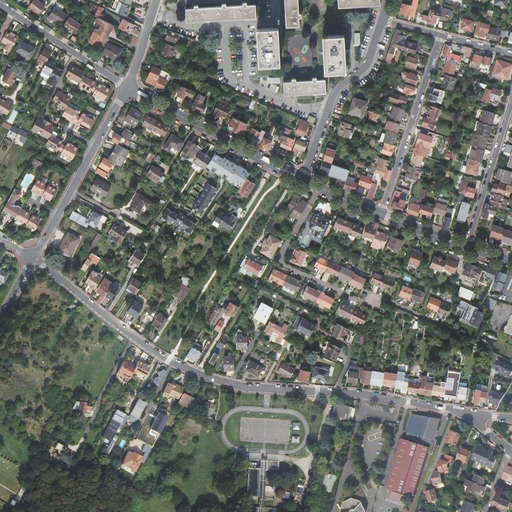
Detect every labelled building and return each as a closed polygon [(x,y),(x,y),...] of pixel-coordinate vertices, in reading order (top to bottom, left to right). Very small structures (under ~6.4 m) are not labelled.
[(28,6),(31,9),(34,5),(37,2),(33,0),(28,6)] [(285,0),(287,27),(300,26),(299,17),(301,17),(301,14),(299,14),(298,0),(285,0)] [(130,6),(120,1),(115,11),(127,17),(129,12),(128,12),(129,9),(130,6)] [(38,14),(44,6),(37,2),(34,5),(31,9),(32,9),(35,11),(38,14)] [(195,8),(186,8),(187,21),(256,18),(256,5),(247,5),(247,3),(243,3),(244,5),(226,6),(226,4),(223,4),(223,6),(199,8),(198,5),(195,5),(195,8)] [(403,3),(401,13),(409,15),(411,10),(408,9),(409,5),(403,3)] [(98,17),(101,18),(103,19),(105,16),(100,14),(103,8),(99,6),(94,15),(98,17)] [(53,11),(66,17),(67,15),(56,7),(53,11)] [(451,10),(443,8),(441,13),(440,18),(448,20),(448,19),(450,20),(452,13),(450,13),(451,10)] [(440,18),(441,13),(439,13),(440,12),(431,9),(429,16),(424,14),(423,20),(435,23),(437,17),(440,18)] [(49,17),(61,24),(66,17),(53,11),(49,17)] [(69,18),(68,20),(64,25),(74,32),(79,24),(80,23),(70,17),(69,18)] [(117,34),(120,28),(103,19),(101,18),(98,17),(96,21),(101,24),(98,30),(96,28),(94,31),(104,36),(104,37),(109,39),(112,31),(117,34)] [(463,18),(461,28),(472,31),(475,21),(463,18)] [(478,21),(475,34),(484,37),(485,35),(487,36),(489,27),(490,24),(478,21)] [(121,28),(139,37),(140,34),(132,30),(134,25),(130,23),(129,24),(125,22),(121,28)] [(278,27),(257,28),(259,65),(280,64),(278,27)] [(489,27),(487,36),(487,37),(497,40),(498,36),(500,36),(501,30),(489,27)] [(396,29),(391,46),(407,51),(410,52),(414,53),(415,53),(417,45),(401,40),(403,35),(399,34),(400,30),(396,29)] [(192,43),(193,39),(170,30),(167,39),(176,42),(177,38),(192,43)] [(1,41),(7,44),(12,34),(10,33),(7,31),(1,41)] [(104,37),(104,36),(94,31),(89,41),(97,45),(99,41),(101,42),(100,43),(106,46),(108,42),(109,39),(104,37)] [(109,39),(114,42),(118,34),(117,34),(112,31),(109,39)] [(13,48),(19,36),(16,35),(15,36),(12,34),(7,44),(5,49),(11,52),(13,48)] [(323,37),(327,73),(348,71),(344,35),(326,37),(326,35),(323,35),(323,37)] [(24,61),(28,63),(35,49),(33,48),(34,46),(27,43),(27,44),(21,41),(16,51),(21,54),(20,56),(26,59),(24,61)] [(108,55),(113,45),(108,42),(106,46),(103,53),(108,55)] [(164,49),(173,53),(176,47),(166,43),(164,49)] [(447,44),(443,56),(458,60),(459,55),(451,52),(450,54),(449,53),(451,46),(447,44)] [(122,49),(113,45),(108,55),(117,59),(122,49)] [(466,56),(470,57),(473,48),(465,46),(464,49),(468,50),(466,56)] [(395,48),(390,47),(387,57),(385,63),(389,64),(395,48)] [(39,59),(46,62),(47,62),(47,61),(51,53),(44,49),(39,59)] [(164,49),(161,54),(171,58),(173,53),(164,49)] [(471,65),(480,68),(483,56),(475,53),(471,65)] [(489,70),(493,58),(490,57),(490,56),(486,54),(481,67),(489,70)] [(409,56),(406,65),(415,68),(418,59),(409,56)] [(447,60),(443,70),(454,74),(457,63),(447,60)] [(511,63),(498,60),(493,74),(508,79),(511,66),(511,63)] [(49,78),(51,73),(55,66),(47,62),(46,62),(40,73),(49,78)] [(72,78),(80,83),(84,76),(86,73),(72,65),(66,77),(71,80),(72,78)] [(159,77),(162,70),(153,66),(147,80),(156,84),(159,77)] [(9,68),(7,71),(2,80),(12,86),(14,82),(18,76),(17,76),(18,73),(9,68)] [(55,87),(64,71),(60,69),(56,75),(51,73),(49,78),(46,82),(48,83),(55,87)] [(402,76),(406,77),(405,81),(415,84),(417,76),(413,75),(414,74),(410,72),(410,74),(408,73),(404,72),(402,76)] [(445,74),(442,86),(453,90),(456,78),(445,74)] [(80,83),(79,85),(85,88),(84,89),(91,92),(91,91),(96,83),(97,81),(93,79),(93,80),(89,78),(84,76),(80,83)] [(156,84),(155,86),(163,89),(167,80),(159,77),(156,84)] [(292,81),(284,82),(284,95),(326,93),(325,80),(317,80),(317,78),(313,78),(313,80),(296,81),(296,79),(292,79),(292,81)] [(99,83),(99,85),(94,92),(93,95),(104,101),(111,90),(106,87),(105,88),(102,86),(103,85),(99,83)] [(405,84),(403,91),(410,94),(411,90),(414,91),(415,87),(405,84)] [(193,97),(196,92),(182,86),(177,95),(184,98),(186,94),(193,97)] [(430,93),(428,99),(440,102),(442,97),(439,96),(440,90),(434,88),(433,94),(430,93)] [(487,89),(484,100),(489,102),(491,97),(499,100),(502,90),(494,88),(493,91),(487,89)] [(57,106),(65,110),(67,106),(69,103),(71,99),(72,98),(67,96),(64,94),(58,91),(54,99),(57,101),(59,99),(61,100),(59,102),(57,106)] [(391,92),(389,100),(405,105),(408,98),(391,92)] [(4,113),(8,115),(14,104),(7,100),(6,101),(5,101),(3,99),(1,99),(1,97),(0,96),(0,112),(3,114),(4,113)] [(368,102),(354,97),(349,113),(363,118),(368,102)] [(248,98),(245,105),(253,108),(256,102),(248,98)] [(197,99),(193,107),(198,110),(202,112),(203,112),(205,112),(206,110),(205,108),(204,108),(206,105),(202,103),(203,102),(197,99)] [(231,107),(218,102),(214,112),(215,112),(213,116),(218,118),(220,115),(226,117),(228,112),(231,107)] [(65,110),(62,115),(67,117),(71,119),(70,121),(73,122),(74,121),(78,115),(80,111),(73,108),(73,109),(67,106),(65,110)] [(405,110),(394,106),(390,118),(400,121),(402,114),(403,115),(405,110)] [(427,118),(436,121),(437,121),(441,109),(431,106),(429,111),(428,113),(427,118)] [(125,120),(136,126),(143,113),(132,107),(125,120)] [(496,113),(484,109),(480,121),(492,125),(496,113)] [(14,123),(18,112),(13,110),(9,121),(14,123)] [(81,117),(77,123),(77,124),(80,126),(81,125),(84,127),(89,129),(91,125),(94,120),(89,117),(89,116),(83,113),(81,117)] [(143,125),(153,130),(153,129),(158,121),(148,115),(143,125)] [(42,135),(49,139),(51,135),(55,128),(56,127),(53,125),(50,124),(51,123),(45,119),(44,120),(39,117),(32,129),(38,133),(40,131),(44,133),(42,135)] [(236,131),(240,120),(233,117),(229,128),(236,131)] [(427,118),(425,117),(422,125),(433,129),(436,121),(427,118)] [(169,126),(158,120),(158,121),(153,129),(164,135),(169,126)] [(248,124),(240,120),(236,131),(243,134),(248,124)] [(301,120),(298,126),(296,132),(304,136),(309,123),(301,120)] [(388,121),(385,129),(387,130),(397,133),(400,125),(388,121)] [(474,132),(473,133),(474,133),(488,137),(489,138),(489,137),(488,137),(491,128),(492,128),(491,128),(492,125),(480,121),(477,121),(474,132)] [(351,124),(345,122),(343,130),(350,132),(351,130),(350,130),(351,124)] [(126,138),(130,140),(134,133),(133,132),(126,128),(121,135),(126,138)] [(248,135),(260,142),(264,134),(252,128),(248,135)] [(290,133),(283,129),(282,132),(279,139),(283,141),(281,145),(291,149),(295,140),(288,137),(290,133)] [(18,134),(27,138),(29,134),(28,134),(20,130),(18,134)] [(343,130),(341,135),(351,139),(353,133),(350,132),(343,130)] [(387,130),(384,142),(385,142),(394,145),(395,145),(398,135),(397,134),(397,133),(387,130)] [(116,132),(112,140),(119,144),(122,146),(124,142),(129,145),(131,141),(130,140),(126,138),(121,135),(116,132)] [(426,145),(429,136),(420,133),(417,142),(413,153),(427,157),(431,146),(430,146),(426,145)] [(474,133),(471,145),(474,146),(484,149),(488,137),(474,133)] [(169,150),(176,154),(179,150),(178,149),(184,141),(172,134),(164,147),(169,150)] [(49,139),(46,144),(52,147),(51,148),(57,151),(59,149),(62,144),(64,140),(60,138),(60,140),(56,138),(51,135),(49,139)] [(305,139),(298,136),(294,146),(295,146),(301,148),(305,150),(307,143),(304,142),(305,139)] [(264,138),(259,147),(263,149),(264,148),(268,150),(272,141),(264,138)] [(187,158),(193,162),(194,161),(201,151),(201,150),(202,148),(200,147),(196,145),(197,145),(189,140),(183,150),(180,155),(186,159),(187,158)] [(65,146),(62,151),(61,153),(72,159),(79,148),(74,146),(73,147),(70,145),(71,144),(67,142),(65,146)] [(391,156),(394,145),(385,142),(382,153),(391,156)] [(114,151),(125,158),(129,150),(122,146),(119,144),(117,147),(114,151)] [(479,160),(482,161),(485,149),(484,149),(474,146),(470,158),(479,160)] [(112,156),(110,159),(120,165),(125,158),(114,151),(112,156)] [(194,161),(205,169),(205,168),(212,158),(208,156),(208,155),(205,153),(205,154),(201,151),(194,161)] [(410,165),(420,168),(424,156),(413,153),(411,157),(412,158),(410,165)] [(322,155),(319,164),(328,167),(331,160),(326,158),(327,156),(322,155)] [(104,157),(100,165),(108,170),(113,162),(104,157)] [(380,158),(377,166),(386,169),(389,161),(384,159),(385,158),(382,157),(382,158),(380,158)] [(470,158),(469,157),(466,166),(468,167),(466,171),(475,174),(476,174),(477,174),(477,173),(478,173),(478,172),(478,171),(478,170),(477,169),(476,169),(479,160),(470,158)] [(355,159),(353,158),(353,160),(352,163),(363,167),(364,163),(355,160),(355,159)] [(221,167),(219,166),(217,170),(227,177),(234,167),(225,161),(221,167)] [(246,165),(240,175),(239,177),(236,175),(232,182),(237,185),(244,174),(246,175),(253,164),(249,162),(246,165)] [(246,165),(241,162),(235,172),(240,175),(246,165)] [(159,180),(163,182),(166,177),(163,175),(164,172),(152,165),(146,175),(152,178),(153,177),(159,180)] [(410,165),(406,177),(416,180),(417,180),(421,168),(420,168),(410,165)] [(336,166),(332,176),(337,177),(338,176),(347,178),(349,170),(336,166)] [(386,169),(377,166),(373,179),(370,188),(367,198),(372,200),(377,184),(374,183),(377,174),(380,173),(385,175),(384,178),(382,177),(382,179),(388,181),(391,171),(386,169)] [(98,168),(96,172),(105,177),(107,173),(98,168)] [(500,181),(511,185),(511,184),(511,179),(511,171),(504,169),(499,168),(496,177),(501,179),(500,181)] [(447,170),(445,176),(445,178),(452,181),(455,172),(447,170)] [(373,179),(362,175),(358,184),(362,186),(369,188),(370,188),(373,179)] [(474,196),(476,188),(474,188),(477,179),(465,176),(464,180),(463,179),(460,192),(474,196)] [(96,178),(91,188),(98,192),(105,196),(110,186),(96,178)] [(346,182),(343,188),(354,192),(357,183),(354,182),(355,180),(350,178),(349,181),(346,180),(346,182)] [(45,183),(37,179),(31,189),(35,191),(35,192),(38,194),(39,194),(40,193),(45,184),(45,183)] [(242,184),(241,187),(243,189),(245,191),(243,194),(247,196),(254,185),(252,183),(252,182),(248,180),(245,186),(242,184)] [(203,212),(217,188),(207,182),(193,206),(203,212)] [(494,183),(492,191),(503,195),(507,185),(499,183),(498,185),(494,183)] [(48,185),(43,194),(42,196),(43,196),(46,198),(46,197),(50,200),(56,189),(48,185)] [(409,191),(397,186),(392,200),(395,201),(393,205),(395,209),(403,212),(404,208),(406,209),(407,203),(405,202),(406,198),(407,198),(409,191)] [(15,188),(2,212),(3,213),(4,213),(5,213),(7,213),(7,212),(9,211),(11,212),(10,213),(10,215),(10,216),(10,217),(17,205),(15,205),(14,202),(17,199),(19,198),(20,197),(20,195),(20,194),(20,193),(19,192),(19,190),(18,189),(17,189),(17,188),(15,188)] [(422,204),(426,190),(424,189),(420,201),(419,205),(411,203),(408,212),(418,215),(420,211),(422,204)] [(491,194),(489,203),(500,207),(504,208),(507,199),(502,197),(502,195),(492,192),(491,194)] [(138,193),(130,207),(140,212),(148,198),(138,193)] [(292,213),(294,214),(300,202),(299,201),(301,197),(295,194),(287,207),(293,210),(292,213)] [(471,197),(465,195),(458,218),(465,220),(470,203),(469,203),(471,197)] [(238,209),(240,205),(232,200),(230,204),(238,209)] [(300,202),(294,214),(299,217),(308,203),(302,200),(301,202),(300,202)] [(448,205),(436,201),(434,208),(433,212),(445,216),(446,213),(448,205)] [(497,210),(498,207),(486,203),(482,216),(488,217),(491,207),(492,208),(491,209),(497,210)] [(422,204),(420,211),(427,214),(427,216),(431,217),(433,212),(434,208),(430,207),(422,204)] [(18,205),(17,205),(10,217),(10,218),(10,219),(11,221),(12,221),(13,222),(15,218),(21,208),(21,207),(18,205)] [(162,216),(174,223),(175,222),(192,232),(197,223),(168,206),(162,216)] [(21,208),(15,218),(23,223),(24,222),(28,213),(29,212),(25,209),(25,210),(21,208)] [(74,210),(70,217),(88,227),(89,225),(90,223),(103,230),(109,218),(94,209),(89,218),(74,210)] [(212,223),(218,226),(220,223),(230,230),(238,217),(232,213),(230,215),(221,209),(212,223)] [(31,215),(27,224),(26,224),(34,229),(40,219),(36,216),(37,216),(32,213),(31,215)] [(446,213),(445,216),(441,227),(448,230),(452,219),(450,218),(452,215),(446,213)] [(320,218),(315,215),(309,227),(314,230),(312,234),(322,239),(330,222),(325,220),(320,218)] [(353,223),(338,217),(335,222),(334,224),(333,226),(349,232),(353,223)] [(158,231),(161,226),(154,222),(151,226),(158,231)] [(375,232),(378,223),(374,222),(373,224),(369,223),(367,229),(375,232)] [(115,223),(109,232),(117,237),(115,240),(119,243),(127,231),(115,223)] [(349,232),(347,238),(354,240),(356,236),(360,238),(362,234),(363,230),(365,227),(360,225),(357,224),(353,223),(349,232)] [(504,228),(493,224),(491,230),(490,235),(495,236),(494,238),(500,240),(504,229),(504,228)] [(511,243),(511,231),(504,229),(500,240),(511,244),(511,243)] [(377,230),(371,246),(376,248),(379,247),(379,246),(383,248),(388,234),(384,233),(383,235),(381,234),(380,232),(377,230)] [(67,235),(59,249),(71,255),(78,241),(77,241),(79,237),(69,232),(68,235),(67,235)] [(102,235),(98,233),(90,246),(94,248),(102,235)] [(277,249),(282,240),(271,234),(268,239),(266,238),(264,241),(262,245),(264,246),(261,251),(272,257),(277,249)] [(391,236),(388,245),(400,250),(403,240),(391,236)] [(138,246),(136,249),(128,261),(130,262),(131,261),(138,266),(146,253),(142,250),(142,249),(138,246)] [(307,252),(296,248),(295,252),(296,252),(292,261),(302,265),(307,252)] [(413,250),(408,262),(418,265),(422,254),(413,250)] [(100,257),(91,252),(81,267),(85,270),(92,260),(96,263),(100,257)] [(459,255),(451,252),(447,262),(451,263),(449,267),(454,269),(459,255)] [(246,255),(241,264),(244,267),(249,258),(250,257),(246,255)] [(319,257),(315,266),(321,269),(320,270),(324,271),(329,261),(319,256),(319,257)] [(244,267),(258,275),(258,274),(263,266),(263,265),(263,266),(249,258),(250,258),(250,257),(249,258),(244,267)] [(438,258),(434,257),(430,267),(441,272),(446,261),(441,259),(438,258)] [(329,272),(337,276),(338,275),(342,266),(329,261),(324,271),(328,273),(329,272)] [(476,277),(479,278),(480,275),(483,269),(477,267),(467,263),(463,274),(469,276),(469,275),(475,277),(476,277)] [(258,274),(258,275),(260,276),(267,265),(266,265),(263,265),(263,266),(258,274)] [(480,275),(493,280),(497,270),(484,265),(483,269),(480,275)] [(98,273),(93,269),(86,281),(89,283),(91,284),(91,285),(95,288),(102,278),(97,275),(98,273)] [(269,278),(283,285),(288,275),(274,269),(269,278)] [(385,276),(374,272),(371,282),(377,284),(377,285),(381,287),(385,276)] [(500,272),(496,280),(503,283),(507,275),(500,272)] [(360,288),(362,289),(362,287),(366,279),(354,273),(349,282),(349,284),(353,285),(353,284),(358,287),(358,288),(359,288),(360,288)] [(288,275),(283,285),(296,291),(301,281),(288,275)] [(174,294),(183,300),(193,286),(189,284),(192,280),(185,276),(174,294)] [(381,287),(380,288),(384,289),(385,288),(391,291),(395,281),(385,276),(381,287)] [(98,291),(100,292),(105,295),(109,288),(113,282),(105,277),(101,283),(97,290),(98,291)] [(143,283),(134,277),(128,287),(136,293),(143,283)] [(316,301),(322,291),(318,289),(317,290),(312,287),(310,286),(309,286),(308,285),(303,295),(316,301)] [(405,298),(409,300),(409,299),(413,289),(403,285),(399,295),(400,295),(400,296),(402,297),(403,296),(405,297),(405,298)] [(458,294),(470,299),(474,291),(461,286),(458,294)] [(424,292),(414,288),(413,289),(409,299),(413,300),(414,299),(417,300),(417,301),(418,302),(419,301),(420,302),(424,292)] [(325,293),(322,291),(316,301),(330,308),(334,299),(333,298),(332,297),(331,296),(330,297),(325,294),(325,293)] [(441,302),(442,301),(431,297),(427,306),(434,309),(433,310),(437,312),(441,302)] [(491,310),(496,299),(491,297),(486,308),(491,310)] [(477,308),(478,306),(461,299),(455,315),(460,317),(460,319),(479,326),(485,311),(477,308)] [(239,307),(230,302),(225,311),(234,316),(239,307)] [(273,308),(262,302),(255,315),(262,319),(261,320),(265,322),(273,308)] [(350,318),(355,307),(351,305),(351,307),(341,302),(336,311),(350,318)] [(437,312),(437,313),(441,314),(441,313),(448,316),(451,306),(441,302),(437,312)] [(144,311),(133,304),(125,315),(136,323),(144,311)] [(212,314),(208,320),(214,323),(222,308),(217,305),(212,314)] [(359,309),(355,307),(350,318),(364,324),(368,315),(359,310),(359,309)] [(168,318),(159,313),(152,323),(161,329),(168,318)] [(307,319),(298,315),(294,323),(312,331),(316,325),(310,322),(307,320),(307,319)] [(220,320),(215,329),(219,331),(225,322),(220,320)] [(270,321),(265,330),(272,334),(273,333),(274,333),(274,335),(278,337),(276,341),(281,343),(283,338),(284,336),(283,336),(289,325),(285,323),(282,327),(270,321)] [(346,327),(336,322),(335,326),(334,327),(335,327),(332,334),(343,339),(345,335),(344,334),(345,332),(346,332),(348,328),(346,327)] [(312,331),(294,323),(292,327),(301,332),(301,331),(310,335),(312,331)] [(195,342),(202,346),(208,334),(202,330),(195,342)] [(247,347),(247,336),(242,336),(242,334),(237,334),(237,348),(241,348),(241,347),(247,347)] [(223,337),(218,345),(217,344),(214,351),(215,352),(211,359),(215,361),(219,354),(223,348),(227,340),(223,337)] [(195,342),(193,346),(187,355),(197,361),(202,352),(199,350),(202,346),(195,342)] [(330,343),(325,354),(335,359),(340,348),(330,343)] [(496,353),(490,366),(511,375),(511,364),(497,358),(499,355),(496,353)] [(234,369),(235,358),(230,358),(230,356),(224,356),(224,370),(228,370),(228,369),(234,369)] [(124,361),(118,372),(129,379),(132,372),(136,365),(129,361),(128,363),(124,361)] [(145,376),(150,367),(145,364),(144,365),(142,364),(138,361),(137,363),(136,365),(132,372),(137,374),(138,373),(145,376)] [(252,361),(247,369),(259,376),(263,367),(252,361)] [(291,378),(296,369),(283,362),(278,371),(285,375),(285,374),(287,375),(287,376),(291,378)] [(316,363),(315,366),(319,367),(317,375),(322,376),(324,368),(322,368),(323,365),(316,363)] [(358,381),(360,367),(351,365),(349,370),(347,380),(358,381)] [(161,368),(154,382),(159,385),(167,370),(161,368)] [(301,369),(298,379),(307,381),(310,371),(301,369)] [(372,371),(364,369),(362,381),(370,383),(370,382),(372,371)] [(372,371),(370,382),(383,384),(383,383),(384,373),(372,371)] [(385,371),(384,373),(383,383),(395,385),(397,377),(397,373),(385,371)] [(458,385),(461,373),(448,371),(447,377),(454,378),(452,389),(445,388),(444,394),(457,396),(458,385)] [(421,384),(419,392),(419,393),(423,393),(432,395),(432,393),(433,384),(434,382),(434,377),(425,376),(422,375),(421,384)] [(397,377),(395,385),(395,387),(403,388),(405,378),(397,377)] [(413,381),(409,380),(407,391),(419,392),(421,384),(413,382),(413,381)] [(177,398),(183,387),(179,385),(176,386),(171,384),(168,382),(162,394),(169,397),(172,396),(177,398)] [(487,392),(488,385),(477,383),(475,396),(474,395),(474,396),(475,397),(474,401),(479,402),(479,400),(485,401),(487,392)] [(433,384),(432,393),(444,395),(444,394),(445,388),(446,386),(433,384)] [(458,385),(457,396),(456,399),(466,400),(468,387),(458,385)] [(493,404),(502,405),(504,391),(491,389),(490,399),(494,400),(493,404)] [(194,400),(183,394),(178,403),(190,410),(194,400)] [(128,418),(127,419),(133,422),(136,417),(138,417),(145,403),(138,399),(130,413),(129,416),(128,418)] [(91,404),(76,401),(72,408),(79,409),(79,410),(85,411),(85,410),(85,408),(90,409),(91,404)] [(212,417),(216,404),(205,401),(201,414),(212,417)] [(336,404),(333,415),(336,416),(337,415),(342,416),(341,420),(348,422),(352,408),(339,404),(339,405),(336,404)] [(402,438),(388,482),(416,491),(430,447),(434,449),(438,435),(435,434),(442,414),(414,405),(408,422),(410,423),(407,431),(404,430),(402,438)] [(164,415),(167,411),(159,406),(156,411),(159,412),(157,416),(156,416),(154,419),(155,419),(153,423),(162,428),(168,417),(164,415)] [(128,418),(129,416),(125,414),(124,413),(116,409),(112,419),(115,420),(113,423),(112,422),(110,426),(111,427),(105,436),(112,440),(115,442),(127,419),(128,418)] [(115,420),(112,419),(103,435),(105,436),(111,427),(110,426),(112,422),(113,423),(115,420)] [(450,430),(446,441),(457,445),(461,434),(450,430)] [(115,442),(112,440),(105,451),(109,453),(115,442)] [(70,467),(74,461),(70,459),(72,455),(67,452),(69,448),(58,442),(55,447),(61,451),(58,456),(64,459),(62,463),(70,467)] [(144,452),(148,454),(152,448),(145,444),(141,451),(144,452)] [(479,444),(472,460),(479,462),(478,464),(486,468),(487,466),(493,468),(497,460),(495,457),(492,455),(493,453),(484,449),(483,446),(479,444)] [(468,448),(462,446),(457,458),(467,462),(472,451),(467,449),(468,448)] [(142,457),(137,454),(136,455),(134,454),(134,452),(133,452),(132,453),(128,451),(122,464),(131,469),(131,468),(136,470),(140,462),(142,457)] [(144,463),(148,454),(144,452),(142,457),(140,462),(144,463)] [(453,457),(446,454),(444,460),(443,460),(439,461),(438,464),(439,469),(435,470),(435,472),(434,472),(432,478),(434,485),(435,485),(435,486),(439,485),(439,484),(443,483),(440,473),(445,472),(444,470),(448,469),(448,466),(449,463),(451,463),(453,457)] [(259,481),(265,481),(265,470),(277,470),(278,461),(266,461),(260,461),(248,460),(246,496),(258,497),(259,481)] [(511,467),(507,466),(502,478),(508,481),(509,479),(511,480),(511,467)] [(467,491),(480,496),(481,492),(482,490),(484,491),(485,487),(484,487),(482,486),(485,479),(487,479),(476,475),(473,482),(468,480),(464,489),(467,490),(467,491)] [(430,488),(426,486),(423,493),(428,494),(430,503),(438,500),(435,489),(433,490),(430,489),(430,488)] [(502,496),(496,494),(491,505),(497,507),(497,508),(506,511),(507,511),(508,509),(510,509),(511,504),(511,503),(511,502),(505,500),(501,498),(502,496)] [(352,497),(345,501),(341,511),(344,511),(346,505),(347,505),(348,503),(351,502),(352,502),(354,501),(360,503),(360,505),(362,502),(362,501),(352,497)] [(366,511),(367,510),(362,502),(360,505),(360,503),(354,501),(352,502),(351,502),(348,503),(347,505),(346,505),(344,511),(366,511)] [(474,509),(476,505),(465,501),(460,511),(471,511),(473,509),(474,509)]
